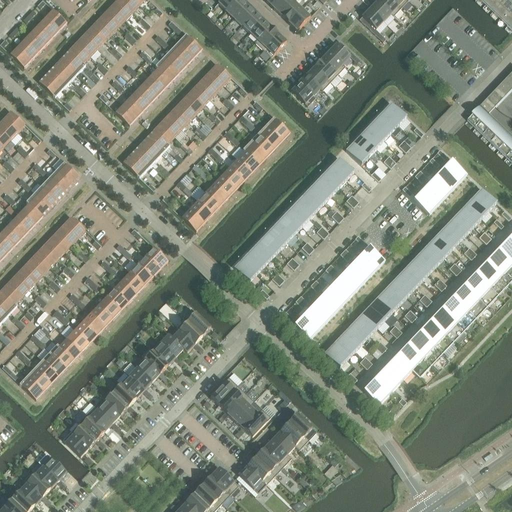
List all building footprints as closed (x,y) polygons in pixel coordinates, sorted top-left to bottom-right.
[(139,7),(131,0),(119,0),(118,1),(132,15),(139,7)] [(226,13),(238,0),(222,0),(218,5),(226,13)] [(234,20),(247,7),(240,0),(238,0),(226,13),(234,20)] [(273,10),(283,0),(268,0),(265,3),(273,10)] [(281,18),(294,4),(289,0),(283,0),(273,10),(281,18)] [(398,8),(389,0),(380,0),(377,3),(391,16),(394,19),(401,11),(398,8)] [(406,1),(405,0),(389,0),(398,8),(401,11),(409,3),(406,1)] [(493,14),(506,0),(492,0),(485,7),(493,14)] [(500,22),(511,9),(511,5),(506,0),(493,14),(500,22)] [(132,15),(118,1),(111,9),(125,22),(132,15)] [(40,11),(46,6),(42,3),(37,8),(40,11)] [(391,16),(377,3),(370,11),(384,24),(391,17),(393,19),(394,19),(391,16)] [(289,25),(302,12),(294,4),(281,18),(289,25)] [(242,28),(255,14),(247,7),(234,20),(242,28)] [(125,22),(111,9),(104,16),(118,30),(125,22)] [(511,24),(511,9),(500,22),(508,29),(511,24)] [(163,15),(157,10),(154,13),(160,18),(163,15)] [(384,24),(370,11),(362,19),(359,22),(383,45),(386,42),(376,32),(384,24)] [(67,26),(53,12),(45,20),(60,33),(67,26)] [(297,33),(310,19),(302,12),(289,25),(297,33)] [(250,35),(263,22),(255,14),(242,28),(250,35)] [(118,30),(104,16),(97,24),(111,37),(118,30)] [(60,33),(45,20),(38,27),(52,41),(60,33)] [(257,43),(270,29),(263,22),(250,35),(257,43)] [(111,37),(97,24),(90,31),(104,45),(111,37)] [(177,29),(171,24),(168,27),(174,32),(177,29)] [(52,41),(38,27),(31,35),(45,48),(52,41)] [(265,50),(278,36),(270,29),(257,43),(255,45),(263,53),(265,50)] [(104,45),(90,31),(83,38),(97,52),(104,45)] [(45,48),(31,35),(24,42),(38,56),(45,48)] [(273,58),(283,48),(287,44),(278,36),(265,50),(263,53),(271,61),(273,58)] [(188,39),(186,37),(178,45),(180,47),(194,61),(202,53),(188,39)] [(97,52),(83,38),(76,46),(90,59),(97,52)] [(163,42),(158,38),(155,41),(159,46),(163,42)] [(38,56),(24,42),(17,50),(31,63),(38,56)] [(164,51),(168,47),(163,42),(159,46),(164,51)] [(339,43),(336,46),(329,54),(343,67),(345,70),(345,69),(343,67),(350,59),(360,69),(363,66),(339,43)] [(180,47),(178,45),(170,53),(172,55),(187,69),(194,61),(180,47)] [(90,59),(76,46),(69,53),(85,68),(83,66),(90,59)] [(31,63),(17,50),(10,57),(24,71),(31,63)] [(85,68),(69,53),(61,61),(75,75),(78,77),(85,68)] [(148,58),(143,53),(140,57),(145,62),(148,58)] [(172,55),(170,53),(163,61),(165,63),(179,76),(187,69),(172,55)] [(343,67),(329,54),(321,62),(335,75),(338,78),(345,70),(343,67)] [(153,63),(148,58),(145,62),(150,66),(153,63)] [(75,75),(61,61),(54,69),(68,82),(70,84),(78,77),(75,75)] [(165,63),(163,61),(155,69),(158,71),(172,84),(179,76),(165,63)] [(335,75),(321,62),(314,70),(328,83),(330,85),(338,78),(335,75)] [(231,80),(216,67),(209,74),(224,88),(231,80)] [(68,82),(54,69),(46,77),(60,90),(62,92),(70,84),(68,82)] [(158,71),(155,69),(157,71),(151,78),(164,91),(165,92),(172,84),(158,71)] [(328,83),(314,70),(306,78),(320,91),(323,93),(330,85),(328,83)] [(224,88),(209,74),(202,82),(216,95),(224,88)] [(60,90),(46,77),(39,85),(53,98),(55,100),(62,92),(60,90)] [(99,82),(93,77),(90,80),(96,85),(99,82)] [(164,91),(151,78),(143,86),(158,99),(165,92),(164,91)] [(320,91),(306,78),(299,85),(313,99),(315,101),(316,101),(313,98),(320,91),(322,94),(323,93),(320,91)] [(216,95),(202,82),(195,89),(209,103),(216,95)] [(313,99),(299,85),(291,94),(305,107),(307,109),(315,101),(313,99)] [(476,131),(489,116),(490,117),(496,110),(497,111),(504,116),(507,118),(510,119),(511,119),(511,99),(509,97),(510,96),(511,93),(511,91),(505,85),(502,88),(500,89),(468,123),(476,131)] [(81,91),(76,86),(73,90),(78,95),(81,91)] [(158,99),(143,86),(137,93),(151,106),(158,99)] [(209,103),(195,89),(188,97),(202,110),(209,103)] [(247,96),(241,90),(238,93),(244,99),(247,96)] [(83,100),(86,96),(81,91),(78,95),(83,100)] [(151,106),(137,93),(129,100),(144,114),(151,106)] [(108,103),(102,97),(99,100),(105,106),(108,103)] [(202,110),(188,97),(181,104),(195,117),(202,110)] [(144,114),(129,100),(122,108),(136,121),(144,114)] [(195,117),(181,104),(174,111),(188,125),(195,117)] [(263,111),(256,104),(253,107),(260,114),(263,111)] [(72,111),(66,105),(63,108),(69,114),(72,111)] [(406,120),(391,106),(383,114),(399,128),(406,120)] [(136,121),(122,108),(115,115),(129,129),(136,121)] [(188,125),(174,111),(167,119),(181,132),(188,125)] [(25,128),(11,114),(3,121),(17,135),(25,128)] [(399,128),(383,114),(375,122),(391,136),(399,128)] [(483,138),(497,124),(490,117),(489,116),(476,131),(483,138)] [(248,124),(242,118),(239,122),(245,127),(248,124)] [(181,132),(167,119),(160,126),(174,140),(181,132)] [(17,135),(3,121),(0,125),(0,132),(10,143),(17,135)] [(290,136),(275,122),(267,130),(282,144),(290,136)] [(391,136),(375,122),(368,130),(384,144),(391,136)] [(254,129),(248,124),(245,127),(251,133),(254,129)] [(491,145),(505,131),(497,124),(483,138),(491,145)] [(174,140),(160,126),(153,134),(167,147),(169,149),(170,148),(168,146),(174,140)] [(282,144),(267,130),(260,138),(275,152),(282,144)] [(384,144),(368,130),(361,137),(376,152),(384,144)] [(423,137),(416,130),(413,133),(421,140),(423,137)] [(499,153),(511,138),(505,131),(491,145),(499,153)] [(10,143),(0,132),(0,146),(3,150),(10,143)] [(167,147),(153,134),(145,141),(160,155),(162,157),(169,149),(167,147)] [(233,139),(227,134),(224,137),(230,143),(233,139)] [(376,152),(361,137),(353,145),(369,160),(376,152)] [(41,143),(35,138),(32,140),(38,146),(41,143)] [(275,152),(260,138),(252,146),(267,160),(275,152)] [(506,160),(511,154),(511,138),(499,153),(506,160)] [(239,145),(233,139),(230,143),(236,149),(239,145)] [(160,155),(145,141),(138,149),(152,162),(154,165),(162,157),(160,155)] [(411,150),(404,143),(401,146),(408,153),(411,150)] [(369,160),(353,145),(345,153),(361,168),(369,160)] [(267,160),(252,146),(245,154),(260,168),(267,160)] [(408,153),(401,146),(398,149),(406,156),(408,153)] [(152,162),(138,149),(130,157),(144,171),(147,173),(154,165),(152,162)] [(217,156),(211,150),(208,154),(214,160),(217,156)] [(56,157),(50,151),(47,155),(53,160),(56,157)] [(447,159),(440,152),(437,155),(444,162),(447,159)] [(260,168),(245,154),(237,162),(252,176),(260,168)] [(223,162),(217,156),(214,160),(220,165),(223,162)] [(144,171),(130,157),(123,165),(137,179),(139,181),(147,173),(144,171)] [(183,162),(177,157),(174,160),(180,166),(183,162)] [(396,166),(389,159),(386,162),(393,168),(396,166)] [(354,175),(338,161),(331,169),(346,183),(354,175)] [(439,168),(432,161),(429,163),(436,170),(439,168)] [(252,176),(237,162),(229,170),(244,184),(252,176)] [(393,168),(386,162),(383,164),(391,171),(393,168)] [(467,178),(451,163),(443,171),(459,186),(467,178)] [(80,180),(64,165),(56,173),(73,188),(80,180)] [(41,170),(36,166),(33,169),(38,174),(41,170)] [(165,172),(160,167),(157,170),(162,175),(165,172)] [(201,173),(195,167),(192,171),(198,176),(201,173)] [(346,183),(331,169),(323,177),(339,191),(346,183)] [(43,179),(46,175),(41,170),(38,174),(43,179)] [(244,184),(229,170),(221,179),(236,193),(244,184)] [(459,186),(443,171),(436,179),(451,194),(459,186)] [(167,180),(170,176),(165,172),(162,175),(167,180)] [(73,188),(56,173),(49,181),(65,196),(73,188)] [(208,179),(201,173),(198,176),(204,182),(208,179)] [(427,180),(420,173),(417,176),(424,183),(427,180)] [(381,181),(374,174),(371,177),(378,184),(381,181)] [(424,183),(417,176),(414,179),(422,186),(424,183)] [(339,191),(323,177),(316,184),(331,199),(339,191)] [(236,193),(221,179),(213,187),(228,201),(236,193)] [(451,194),(436,179),(429,187),(444,202),(451,194)] [(26,186),(21,181),(18,185),(23,190),(26,186)] [(65,196),(49,181),(41,189),(58,204),(65,196)] [(186,189),(180,184),(176,187),(182,193),(186,189)] [(331,199),(316,184),(308,192),(324,207),(331,199)] [(156,191),(150,185),(147,189),(153,194),(156,191)] [(371,192),(364,185),(361,188),(368,195),(371,192)] [(28,194),(31,191),(26,186),(23,190),(28,194)] [(228,201),(213,187),(205,195),(220,209),(228,201)] [(444,202),(429,187),(421,195),(436,210),(444,202)] [(58,204),(41,189),(34,197),(50,212),(58,204)] [(192,195),(186,189),(182,193),(188,199),(192,195)] [(412,196),(405,189),(402,192),(409,199),(412,196)] [(496,206),(481,191),(473,199),(489,214),(496,206)] [(324,207),(308,192),(301,200),(316,215),(324,207)] [(220,209),(205,195),(197,204),(212,218),(220,209)] [(436,210),(421,195),(413,203),(429,218),(436,210)] [(50,212),(34,197),(27,204),(43,220),(50,212)] [(359,205),(351,198),(349,201),(356,208),(359,205)] [(172,206),(165,199),(162,202),(169,209),(172,206)] [(489,214),(473,199),(466,207),(481,222),(489,214)] [(316,215),(301,200),(293,208),(309,223),(316,215)] [(356,208),(349,201),(346,204),(353,210),(356,208)] [(43,220),(27,204),(26,205),(28,207),(21,214),(36,227),(43,220)] [(212,218),(197,204),(189,212),(204,226),(212,218)] [(481,222),(466,207),(458,215),(474,230),(481,222)] [(309,223),(293,208),(286,216),(302,230),(309,223)] [(204,226),(189,212),(181,220),(196,235),(204,226)] [(344,220),(337,213),(334,216),(341,223),(344,220)] [(36,227),(21,214),(15,221),(29,234),(36,227)] [(511,221),(504,214),(501,216),(508,223),(511,221)] [(474,230),(458,215),(451,223),(466,238),(474,230)] [(302,230),(286,216),(279,223),(294,238),(302,230)] [(341,223),(334,216),(331,219),(338,226),(341,223)] [(85,233),(71,219),(64,227),(78,241),(85,233)] [(29,234),(15,221),(7,228),(22,242),(29,234)] [(504,229),(496,222),(493,225),(501,232),(504,229)] [(294,238),(279,223),(271,231),(287,246),(294,238)] [(466,238),(451,223),(443,231),(459,245),(466,238)] [(78,241),(64,227),(57,234),(71,248),(78,241)] [(22,242),(7,228),(0,236),(15,249),(22,242)] [(329,236),(322,229),(319,232),(326,239),(329,236)] [(287,246),(271,231),(264,239),(279,254),(287,246)] [(459,245),(443,231),(436,239),(451,253),(459,245)] [(141,239),(136,234),(134,232),(131,235),(138,242),(141,239)] [(326,239),(319,232),(316,235),(324,242),(326,239)] [(71,248),(57,234),(50,242),(64,255),(71,248)] [(491,241),(484,234),(481,237),(489,244),(491,241)] [(15,249),(0,236),(0,249),(7,257),(15,249)] [(489,244),(481,237),(479,240),(486,247),(489,244)] [(365,245),(358,238),(355,241),(362,248),(365,245)] [(279,254),(264,239),(256,247),(272,262),(279,254)] [(451,253),(436,239),(429,246),(444,261),(451,253)] [(511,244),(509,241),(498,253),(511,266),(511,244)] [(64,255),(50,242),(43,249),(57,263),(64,255)] [(101,248),(95,243),(92,246),(98,252),(101,248)] [(314,252),(307,245),(304,248),(311,255),(314,252)] [(444,261),(429,246),(421,254),(436,269),(444,261)] [(126,253),(120,247),(116,250),(122,256),(126,253)] [(272,262),(256,247),(249,255),(264,269),(272,262)] [(311,255),(304,248),(301,250),(309,257),(311,255)] [(57,263),(43,249),(35,257),(50,270),(57,263)] [(385,264),(369,249),(362,257),(377,272),(385,264)] [(168,264),(153,250),(145,259),(160,273),(168,264)] [(476,257),(469,250),(466,253),(474,260),(476,257)] [(353,258),(345,252),(343,254),(350,261),(353,258)] [(132,258),(126,253),(122,256),(128,262),(132,258)] [(474,260),(466,253),(464,256),(471,263),(474,260)] [(511,266),(498,253),(486,264),(509,286),(511,283),(511,266)] [(350,261),(343,254),(340,257),(347,264),(350,261)] [(436,269),(421,254),(413,262),(429,277),(436,269)] [(264,269),(249,255),(241,263),(257,277),(264,269)] [(50,270),(35,257),(28,264),(43,278),(50,270)] [(377,272),(362,257),(354,265),(370,280),(377,272)] [(160,273),(145,259),(137,267),(152,281),(160,273)] [(297,270),(299,267),(292,260),(289,263),(297,270)] [(429,277),(413,262),(406,270),(421,285),(429,277)] [(110,269),(104,263),(101,267),(107,273),(110,269)] [(257,277),(241,263),(234,271),(249,285),(257,277)] [(297,270),(289,263),(287,266),(294,273),(297,270)] [(43,278),(28,264),(21,271),(36,285),(43,278)] [(486,264),(475,276),(498,298),(509,286),(486,264)] [(370,280),(354,265),(347,273),(362,288),(370,280)] [(462,273),(454,266),(452,269),(459,276),(462,273)] [(152,281),(137,267),(129,275),(144,289),(152,281)] [(338,274),(330,267),(328,270),(335,277),(338,274)] [(116,275),(110,269),(107,273),(113,278),(116,275)] [(459,276),(452,269),(449,271),(456,278),(459,276)] [(335,277),(328,270),(325,273),(332,280),(335,277)] [(421,285),(406,270),(399,278),(414,292),(421,285)] [(36,285),(21,271),(14,279),(29,292),(36,285)] [(362,288),(347,273),(339,281),(355,296),(362,288)] [(144,289),(129,275),(121,283),(136,297),(144,289)] [(282,286),(284,283),(277,276),(274,279),(282,286)] [(475,276),(464,288),(487,310),(498,298),(475,276)] [(414,292),(399,278),(391,286),(407,300),(414,292)] [(29,292),(14,279),(7,286),(22,300),(29,292)] [(282,286),(274,279),(272,282),(279,289),(282,286)] [(94,285),(88,280),(85,283),(91,289),(94,285)] [(355,296),(339,281),(332,289),(347,303),(355,296)] [(447,288),(439,281),(437,284),(444,291),(447,288)] [(136,297),(121,283),(113,291),(128,306),(136,297)] [(323,290),(316,283),(313,286),(320,293),(323,290)] [(444,291),(437,284),(434,287),(441,294),(444,291)] [(100,291),(94,285),(91,289),(97,295),(100,291)] [(22,300),(7,286),(0,294),(14,307),(17,309),(15,307),(22,300)] [(320,293),(313,286),(310,288),(318,295),(320,293)] [(407,300),(391,286),(384,293),(399,308),(407,300)] [(464,288),(453,300),(476,321),(487,310),(464,288)] [(347,303),(332,289),(324,296),(340,311),(347,303)] [(128,306),(113,291),(106,300),(121,314),(128,306)] [(269,299),(262,292),(259,295),(267,302),(269,299)] [(14,307),(0,294),(0,293),(0,308),(7,315),(9,317),(17,309),(14,307)] [(399,308),(384,293),(376,301),(392,316),(399,308)] [(79,302),(73,296),(69,300),(75,306),(79,302)] [(340,311),(324,296),(317,304),(332,319),(340,311)] [(432,304),(425,297),(422,300),(429,307),(432,304)] [(308,305),(301,298),(298,301),(305,308),(308,305)] [(121,314),(106,300),(98,308),(113,322),(121,314)] [(429,307),(422,300),(419,303),(426,310),(429,307)] [(453,300),(442,311),(465,333),(476,321),(453,300)] [(305,308),(298,301),(295,304),(303,311),(305,308)] [(392,316),(376,301),(369,309),(384,324),(392,316)] [(81,311),(85,308),(79,302),(75,306),(81,311)] [(332,319),(317,304),(309,312),(325,327),(332,319)] [(7,315),(0,308),(0,323),(2,325),(9,317),(7,315)] [(113,322),(98,308),(90,316),(105,330),(113,322)] [(384,324),(369,309),(362,317),(377,332),(384,324)] [(442,311),(431,323),(453,345),(465,333),(442,311)] [(191,312),(183,320),(203,339),(211,330),(191,312)] [(325,327),(309,312),(302,320),(317,335),(325,327)] [(63,319),(57,313),(53,316),(60,322),(63,319)] [(417,320),(410,313),(407,316),(414,322),(417,320)] [(33,320),(27,314),(25,317),(31,323),(33,320)] [(293,321),(286,314),(283,317),(290,324),(293,321)] [(105,330),(90,316),(82,324),(97,339),(105,330)] [(414,322),(407,316),(404,318),(412,325),(414,322)] [(377,332),(362,317),(354,325),(369,339),(377,332)] [(20,324),(15,319),(12,323),(17,328),(20,324)] [(69,324),(63,319),(60,322),(66,328),(69,324)] [(184,322),(177,330),(195,347),(196,346),(203,339),(183,320),(183,321),(184,322)] [(317,335),(302,320),(294,328),(310,343),(317,335)] [(431,323),(419,335),(442,357),(453,345),(431,323)] [(22,332),(25,329),(20,324),(17,328),(22,332)] [(97,339),(82,324),(74,333),(89,347),(97,339)] [(369,339),(354,325),(347,333),(362,347),(369,339)] [(50,335),(42,328),(39,331),(47,338),(50,335)] [(399,338),(402,335),(395,328),(392,331),(399,338)] [(168,337),(168,338),(187,356),(193,349),(197,352),(200,349),(196,346),(195,347),(177,330),(176,330),(179,333),(172,341),(168,337)] [(399,338),(392,331),(389,334),(397,341),(399,338)] [(89,347),(74,333),(66,341),(81,355),(89,347)] [(362,347),(347,333),(339,340),(355,355),(362,347)] [(419,335),(408,346),(431,368),(442,357),(419,335)] [(40,343),(34,337),(30,341),(36,346),(40,343)] [(168,338),(160,346),(175,360),(177,359),(183,352),(187,356),(168,338)] [(10,344),(5,340),(2,343),(7,348),(10,344)] [(355,355),(339,340),(332,348),(347,363),(355,355)] [(81,355),(66,341),(59,349),(57,347),(57,348),(58,349),(73,364),(81,355)] [(46,349),(40,343),(36,346),(42,352),(46,349)] [(157,343),(149,351),(152,354),(167,369),(174,362),(177,365),(181,362),(177,359),(175,360),(160,346),(157,343)] [(387,351),(380,344),(377,347),(384,354),(387,351)] [(408,346),(397,358),(412,373),(420,380),(431,368),(408,346)] [(384,354),(377,347),(374,350),(382,357),(384,354)] [(58,349),(57,348),(49,355),(51,357),(66,371),(73,364),(58,349)] [(347,363),(332,348),(324,356),(339,371),(347,363)] [(21,362),(25,359),(19,353),(15,356),(21,362)] [(142,359),(142,360),(160,377),(161,375),(167,369),(152,354),(145,362),(142,359)] [(51,357),(49,355),(42,363),(43,365),(59,379),(66,371),(51,357)] [(397,358),(386,370),(401,385),(412,373),(397,358)] [(31,364),(25,359),(21,362),(27,368),(31,364)] [(372,366),(365,359),(362,362),(370,369),(372,366)] [(142,360),(134,368),(152,385),(158,378),(162,382),(165,379),(161,375),(160,377),(142,360)] [(370,369),(362,362),(360,365),(367,372),(370,369)] [(43,365),(42,363),(34,371),(36,372),(51,387),(59,379),(43,365)] [(12,374),(5,368),(2,371),(9,377),(12,374)] [(136,371),(129,379),(144,393),(145,392),(152,385),(134,368),(136,371)] [(377,380),(375,382),(390,396),(401,385),(386,370),(377,380)] [(36,372),(34,371),(27,379),(28,380),(44,395),(51,387),(36,372)] [(357,382),(350,375),(347,378),(354,385),(357,382)] [(28,380),(27,379),(19,387),(20,388),(36,403),(44,395),(28,380)] [(129,379),(121,387),(136,402),(142,395),(146,398),(149,395),(145,392),(144,393),(129,379)] [(219,408),(237,388),(229,380),(210,400),(219,408)] [(375,382),(363,394),(371,401),(379,408),(390,396),(375,382)] [(117,384),(109,392),(109,393),(128,410),(130,408),(136,402),(121,387),(117,384)] [(227,416),(246,396),(237,388),(219,408),(225,414),(222,418),(225,421),(228,417),(227,416)] [(418,393),(413,389),(410,393),(414,397),(418,393)] [(109,393),(102,401),(120,418),(127,412),(130,415),(133,412),(130,408),(128,410),(109,393)] [(235,424),(254,404),(246,396),(227,416),(228,417),(235,424)] [(102,401),(94,409),(112,427),(114,425),(120,418),(102,401)] [(407,405),(402,401),(398,404),(403,409),(407,405)] [(243,432),(262,412),(258,416),(250,409),(254,404),(235,424),(242,430),(238,434),(242,437),(245,433),(243,432)] [(94,409),(86,418),(104,435),(111,428),(114,432),(117,428),(114,425),(112,427),(94,409)] [(80,412),(73,420),(79,426),(97,443),(98,441),(104,435),(86,418),(80,412)] [(252,440),(271,420),(262,412),(243,432),(245,433),(252,440)] [(395,417),(391,413),(387,416),(392,421),(395,417)] [(317,435),(297,416),(288,425),(308,444),(317,435)] [(308,444),(288,425),(282,432),(279,430),(276,433),(278,436),(280,434),(300,453),(308,444)] [(79,426),(71,434),(89,451),(95,445),(99,448),(102,445),(98,441),(97,443),(79,426)] [(71,434),(63,443),(81,460),(89,451),(71,434)] [(300,453),(280,434),(278,436),(272,443),(291,461),(292,461),(287,457),(295,449),(299,453),(300,453)] [(291,461),(272,443),(265,450),(262,447),(259,450),(262,453),(263,451),(283,470),(291,461)] [(283,470),(263,451),(262,453),(255,460),(275,479),(283,470)] [(66,475),(47,456),(38,465),(58,484),(60,482),(66,475)] [(275,479),(255,460),(249,467),(246,464),(242,468),(245,470),(247,469),(267,487),(275,479)] [(58,484),(38,465),(42,469),(35,477),(33,474),(32,475),(50,492),(56,485),(60,489),(63,485),(60,482),(58,484)] [(267,487),(247,469),(245,470),(238,478),(258,497),(267,487)] [(239,489),(227,478),(219,470),(212,478),(209,475),(206,478),(209,481),(210,479),(230,498),(239,489)] [(50,492),(32,475),(24,483),(42,500),(44,499),(50,492)] [(230,498),(210,479),(209,481),(202,488),(222,507),(230,498)] [(302,481),(299,484),(306,491),(309,488),(302,481)] [(42,500),(24,483),(27,486),(20,493),(17,491),(16,491),(34,508),(41,502),(44,505),(47,502),(44,499),(42,500)] [(216,511),(222,507),(202,488),(195,495),(192,492),(189,495),(192,498),(194,497),(210,511),(216,511)] [(30,511),(34,508),(16,491),(9,500),(21,511),(30,511)] [(210,511),(194,497),(192,498),(186,505),(192,511),(210,511)] [(21,511),(9,500),(1,508),(3,511),(4,511),(21,511)]
